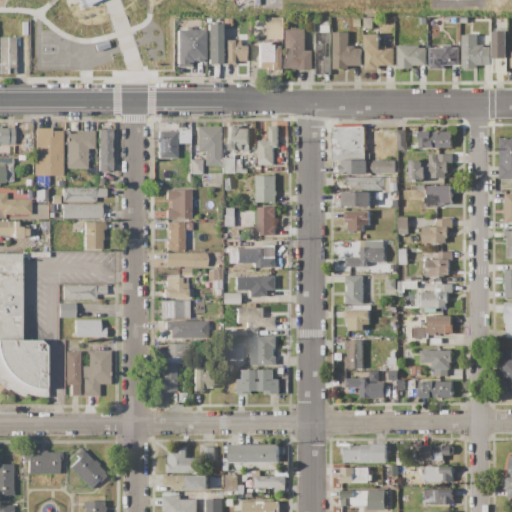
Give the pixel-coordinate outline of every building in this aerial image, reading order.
[(281,18),(282,39),(267,40),(267,36),(265,36),(264,18),(281,18)] [(363,28),(363,18),(373,18),(373,28),(363,28)] [(208,64),(207,24),(221,24),(221,63),(208,64)] [(283,69),(283,29),(305,29),(305,51),(312,51),(312,69),(283,69)] [(176,30),(203,30),(204,61),(191,61),(191,66),(177,66),(176,30)] [(316,74),(316,56),(314,56),(314,52),(316,52),(316,32),(330,32),(330,74),(316,74)] [(493,32),(507,32),(508,72),(493,73),(493,32)] [(332,33),(348,33),(348,46),(354,46),(354,49),(360,49),(360,66),(347,66),(347,70),(332,70),(332,33)] [(365,70),(365,35),(379,35),(379,46),(386,46),(386,49),(394,49),(394,66),(379,66),(379,70),(365,70)] [(461,35),(477,35),(477,45),(484,45),(484,48),(490,48),(490,65),(476,66),(476,69),(462,69),(461,35)] [(0,74),(0,37),(15,37),(14,74),(0,74)] [(93,43),(95,50),(108,46),(106,39),(93,43)] [(226,64),(225,40),(239,40),(239,46),(245,45),(245,61),(236,61),(236,63),(226,64)] [(257,42),(268,42),(268,44),(272,44),(272,46),(279,45),(279,49),(281,49),(281,66),(279,66),(279,69),(268,69),(268,67),(258,67),(257,42)] [(429,48),(442,48),(442,46),(452,45),(452,48),(459,48),(459,65),(444,65),(444,69),(430,69),(429,48)] [(397,46),(419,46),(419,49),(426,49),(426,65),(412,66),(412,68),(397,69),(397,46)] [(197,126),(219,126),(220,165),(204,165),(204,151),(197,151),(197,126)] [(228,126),(240,126),(240,129),(248,129),(249,153),(243,153),(243,150),(228,151),(228,126)] [(258,165),(258,141),(262,141),(262,139),(266,139),(266,141),(268,141),(268,127),(286,126),(286,137),(278,137),(278,148),(273,148),(274,165),(258,165)] [(0,127),(14,127),(14,144),(0,144),(0,127)] [(332,127),(364,127),(365,160),(342,161),(332,161),(332,127)] [(34,175),(34,156),(35,156),(35,128),(51,128),(51,131),(62,131),(63,175),(34,175)] [(98,129),(111,129),(111,170),(98,170),(98,129)] [(66,168),(66,133),(77,133),(77,131),(94,130),(94,148),(86,148),(86,168),(66,168)] [(158,158),(158,131),(176,131),(176,157),(158,158)] [(397,131),(405,131),(405,151),(397,151),(397,131)] [(419,132),(452,131),(452,148),(419,148),(419,132)] [(498,138),(511,138),(511,178),(498,178),(498,138)] [(410,160),(416,160),(416,162),(429,162),(429,155),(453,155),(453,163),(448,163),(448,167),(447,167),(447,173),(445,173),(445,178),(424,179),(424,181),(419,181),(418,183),(415,183),(414,181),(410,181),(410,160)] [(0,183),(0,158),(13,158),(13,183),(0,183)] [(222,158),(236,158),(236,160),(242,160),(242,170),(247,170),(247,174),(222,174),(222,158)] [(190,173),(190,160),(203,160),(203,173),(190,173)] [(365,160),(367,160),(367,175),(343,175),(343,174),(341,174),(340,165),(342,165),(342,161),(365,160)] [(371,161),(395,161),(395,173),(371,173),(371,161)] [(255,202),(255,176),(275,176),(276,202),(255,202)] [(344,178),(397,177),(397,192),(385,192),(385,191),(344,191),(344,178)] [(427,187),(452,186),(452,204),(440,204),(440,206),(427,206),(427,204),(424,204),(424,198),(427,198),(427,187)] [(62,188),(105,187),(105,197),(94,197),(94,202),(62,203),(62,188)] [(166,219),(165,209),(169,209),(169,199),(165,199),(165,190),(190,189),(190,219),(166,219)] [(0,192),(7,192),(7,199),(30,199),(30,215),(3,215),(3,209),(0,209),(0,192)] [(342,192),(370,192),(370,207),(342,207),(342,192)] [(504,194),(511,194),(511,222),(505,223),(504,214),(503,214),(503,210),(504,210),(504,194)] [(63,218),(63,204),(101,204),(101,211),(103,211),(103,217),(63,218)] [(275,235),(257,235),(257,207),(274,207),(275,235)] [(223,226),(223,216),(224,216),(224,208),(233,208),(233,226),(223,226)] [(345,212),(369,211),(369,225),(363,225),(363,232),(348,232),(348,222),(345,222),(345,212)] [(422,243),(421,228),(436,227),(436,219),(452,219),(452,228),(447,228),(447,233),(450,233),(450,236),(447,236),(447,238),(446,238),(446,243),(422,243)] [(0,221),(11,221),(11,233),(0,233),(0,221)] [(12,221),(17,221),(17,226),(22,226),(22,228),(26,228),(27,238),(13,239),(12,221)] [(84,249),(84,222),(104,222),(104,229),(102,229),(102,249),(84,249)] [(183,222),(183,250),(166,250),(166,238),(168,238),(168,231),(165,231),(165,222),(183,222)] [(511,231),(511,258),(507,258),(506,241),(503,241),(503,231),(511,231)] [(345,267),(345,258),(360,258),(360,256),(358,256),(358,251),(360,251),(360,248),(365,248),(365,241),(384,241),(384,262),(366,263),(366,267),(345,267)] [(236,248),(262,248),(262,259),(274,259),(275,268),(253,268),(253,263),(236,263),(236,248)] [(398,249),(406,249),(407,265),(399,265),(398,249)] [(206,266),(206,253),(206,252),(222,251),(222,265),(206,266)] [(425,278),(425,260),(438,260),(438,252),(452,252),(452,260),(449,260),(449,277),(425,278)] [(0,253),(20,253),(20,339),(0,339),(0,253)] [(165,266),(165,253),(206,253),(206,266),(165,266)] [(212,269),(221,269),(221,281),(212,281),(212,269)] [(235,277),(274,276),(275,291),(267,291),(267,297),(249,297),(249,290),(235,290),(235,277)] [(345,304),(345,292),(348,292),(347,285),(345,285),(345,276),(363,276),(363,304),(345,304)] [(162,298),(162,289),(166,289),(165,277),(186,277),(187,297),(162,298)] [(387,290),(387,279),(396,279),(396,290),(387,290)] [(62,285),(105,284),(105,295),(94,295),(94,300),(62,300),(62,285)] [(422,308),(422,293),(436,292),(436,285),(452,285),(453,293),(448,293),(448,308),(422,308)] [(222,304),(222,293),(240,293),(240,304),(222,304)] [(159,301),(189,300),(189,319),(160,320),(159,301)] [(193,301),(203,301),(203,312),(193,312),(193,301)] [(59,317),(59,303),(74,303),(74,317),(59,317)] [(511,338),(506,338),(506,323),(504,323),(504,309),(503,309),(504,303),(511,303),(511,338)] [(223,335),(223,326),(247,326),(247,322),(236,322),(236,308),(263,307),(263,318),(275,318),(275,327),(258,327),(258,335),(223,335)] [(345,310),(369,310),(369,325),(363,325),(363,330),(348,331),(348,322),(345,322),(345,310)] [(413,338),(413,328),(427,327),(427,316),(451,316),(451,333),(442,334),(442,332),(437,332),(437,335),(429,335),(429,334),(425,334),(425,338),(413,338)] [(74,337),(74,320),(99,320),(99,328),(105,328),(105,336),(74,337)] [(165,321),(208,320),(208,338),(170,338),(170,330),(165,330),(165,321)] [(249,337),(276,337),(276,349),(273,349),(273,356),(276,356),(276,366),(251,366),(250,358),(249,358),(249,352),(250,352),(250,343),(249,343),(249,337)] [(0,339),(20,339),(39,339),(45,346),(45,397),(39,397),(33,396),(26,393),(24,397),(16,394),(9,389),(7,391),(0,383),(0,339)] [(345,340),(362,340),(363,370),(345,370),(345,357),(347,357),(347,349),(345,349),(345,340)] [(166,344),(193,343),(193,357),(167,357),(166,344)] [(226,367),(226,347),(241,347),(241,367),(226,367)] [(420,351),(451,350),(451,362),(450,362),(450,370),(447,370),(447,377),(434,377),(434,370),(432,370),(432,363),(420,363),(420,351)] [(80,395),(70,395),(70,385),(66,385),(65,352),(79,351),(80,395)] [(83,396),(82,377),(81,378),(81,366),(88,366),(88,351),(109,351),(110,384),(99,384),(99,396),(83,396)] [(511,360),(511,393),(503,393),(503,379),(500,379),(500,370),(503,370),(503,360),(511,360)] [(158,363),(176,362),(176,392),(159,392),(159,379),(161,379),(161,371),(158,371),(158,363)] [(408,366),(421,366),(421,377),(409,377),(408,366)] [(194,367),(208,367),(208,373),(213,373),(213,389),(204,389),(204,392),(194,392),(194,367)] [(236,394),(236,380),(242,380),(242,370),(273,370),(273,380),(279,380),(279,394),(264,394),(264,391),(250,391),(250,394),(236,394)] [(345,379),(367,379),(367,383),(383,383),(383,400),(360,400),(360,395),(358,395),(358,391),(360,391),(360,388),(353,388),(353,389),(349,389),(349,388),(345,388),(345,379)] [(419,382),(452,382),(452,398),(419,399),(419,382)] [(229,445),(278,444),(278,464),(230,464),(229,445)] [(344,463),(344,455),(341,453),(341,448),(344,445),(386,445),(386,463),(344,463)] [(421,445),(450,445),(452,448),(452,453),(450,456),(443,456),(443,461),(421,462),(421,445)] [(167,473),(167,455),(170,455),(170,451),(178,451),(178,447),(185,447),(185,458),(196,458),(197,471),(184,471),(185,473),(167,473)] [(201,447),(214,447),(214,464),(202,465),(201,447)] [(81,448),(109,476),(107,479),(105,477),(92,490),(69,467),(80,456),(77,453),(81,448)] [(22,452),(62,452),(62,460),(60,460),(60,473),(27,474),(27,460),(22,460),(22,452)] [(397,465),(397,452),(413,452),(413,464),(397,465)] [(511,453),(511,499),(507,499),(507,491),(503,491),(503,478),(507,478),(507,467),(508,467),(508,454),(511,453)] [(12,495),(0,495),(0,463),(12,463),(12,495)] [(396,466),(396,475),(388,475),(388,466),(396,466)] [(425,467),(452,467),(453,482),(426,482),(426,480),(423,480),(423,475),(426,475),(425,467)] [(341,483),(341,468),(369,468),(369,476),(371,476),(371,481),(368,481),(368,483),(341,483)] [(251,472),(259,472),(259,476),(285,476),(285,493),(275,493),(275,488),(254,488),(254,477),(251,477),(251,472)] [(163,476),(207,475),(207,491),(173,491),(173,487),(163,487),(163,476)] [(225,475),(238,475),(238,492),(225,492),(225,475)] [(452,505),(423,505),(423,497),(426,497),(425,490),(440,489),(440,493),(452,493),(452,505)] [(342,506),(342,494),(354,494),(354,491),(385,490),(385,492),(387,492),(388,508),(384,508),(384,511),(367,511),(367,505),(342,506)] [(163,511),(163,496),(180,496),(180,500),(196,500),(196,511),(163,511)] [(206,511),(206,499),(221,499),(221,511),(206,511)] [(242,511),(242,502),(279,501),(279,511),(242,511)] [(86,511),(86,510),(84,510),(84,502),(105,502),(105,508),(107,508),(107,511),(86,511)]
